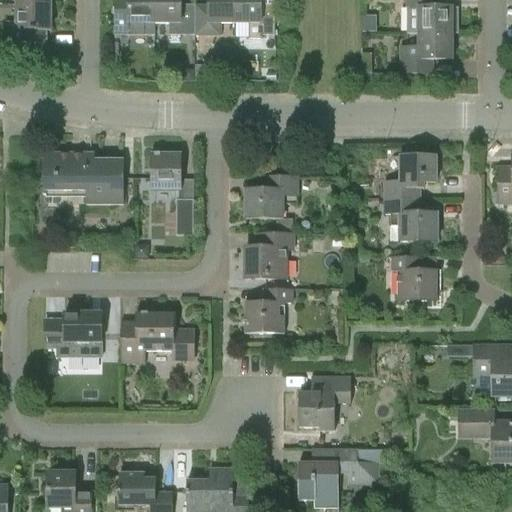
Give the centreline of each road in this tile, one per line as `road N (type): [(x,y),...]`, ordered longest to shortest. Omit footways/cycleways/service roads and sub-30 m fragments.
road 1 (residential): [(16,424),(19,305),(27,290),(185,284),(204,275),(214,259),(215,117)]
road 2 (tertiary): [(215,117),(499,115)]
road 3 (residential): [(251,385),(248,431),(39,434),(16,424)]
road 4 (residential): [(511,308),(471,277),(471,175)]
road 5 (tertiary): [(87,110),(215,117)]
